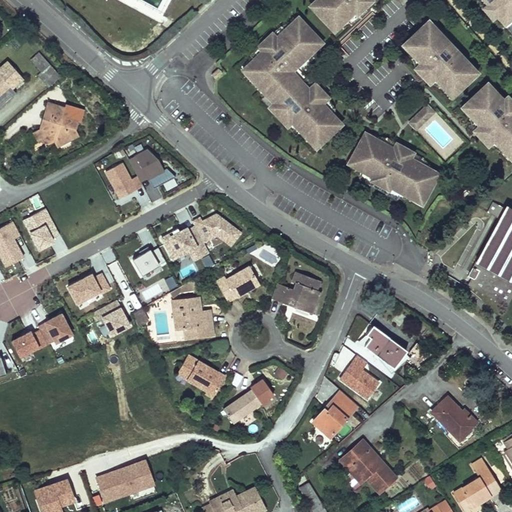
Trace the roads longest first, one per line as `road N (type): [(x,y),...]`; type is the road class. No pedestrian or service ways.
road 1 (residential): [(219,177),(27,280),(14,303)]
road 2 (unknown): [(462,332),(311,467)]
road 3 (residential): [(359,263),(399,284),(511,373)]
road 4 (residential): [(319,365),(271,444),(268,455),(288,492),(277,511)]
road 5 (residential): [(219,177),(359,263)]
road 6 (residential): [(149,112),(14,195)]
road 7 (residential): [(21,0),(131,91)]
road 8 (residential): [(131,91),(227,0)]
